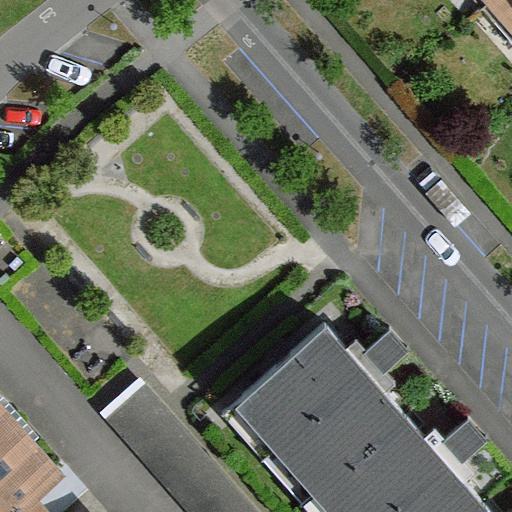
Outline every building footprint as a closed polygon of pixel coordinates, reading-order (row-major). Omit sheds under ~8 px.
[(511,0),(500,0),(511,13),(511,0)] [(338,332),(378,378),(388,369),(378,357),(401,337),(381,315),(360,334),(349,322),(338,332)] [(329,322),(244,395),(325,484),(406,412),(378,378),(338,332),(329,322)] [(261,511),(142,378),(103,413),(190,511),(261,511)] [(0,436),(15,423),(0,406),(0,436)] [(418,423),(456,469),(469,458),(459,446),(480,429),(461,407),(439,425),(429,414),(418,423)] [(406,412),(325,484),(349,511),(472,511),(485,501),(456,469),(418,423),(406,412)] [(58,473),(15,423),(0,436),(0,511),(14,511),(38,491),(58,473)] [(56,511),(38,491),(14,511),(56,511)] [(495,511),(496,511),(485,501),(472,511),(495,511)] [(496,511),(495,511),(511,511),(511,507),(507,502),(496,511)]
